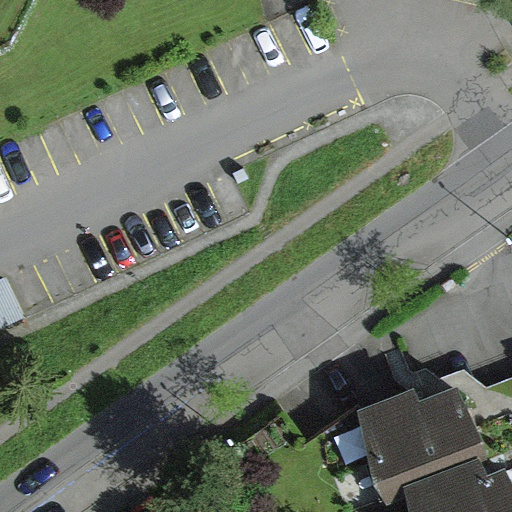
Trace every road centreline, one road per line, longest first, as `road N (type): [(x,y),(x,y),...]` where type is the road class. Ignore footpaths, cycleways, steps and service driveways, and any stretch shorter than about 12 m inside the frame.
road 1 (residential): [(511,173),(10,511)]
road 2 (residential): [(511,150),(455,84),(384,78),(234,134),(0,245)]
